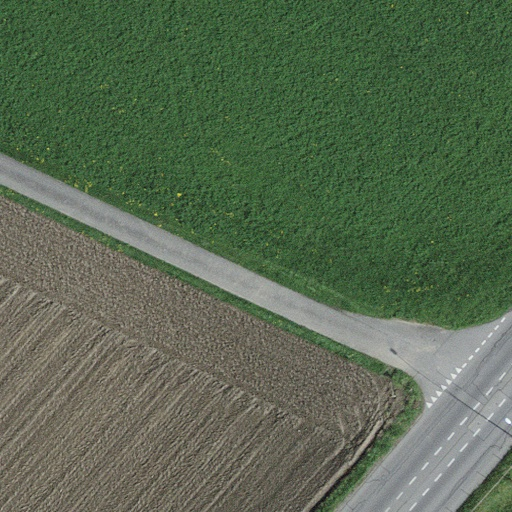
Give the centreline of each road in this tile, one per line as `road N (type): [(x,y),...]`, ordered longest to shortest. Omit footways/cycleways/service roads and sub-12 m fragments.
road 1 (unclassified): [(0,158),(506,391)]
road 2 (secondary): [(506,391),(400,511)]
